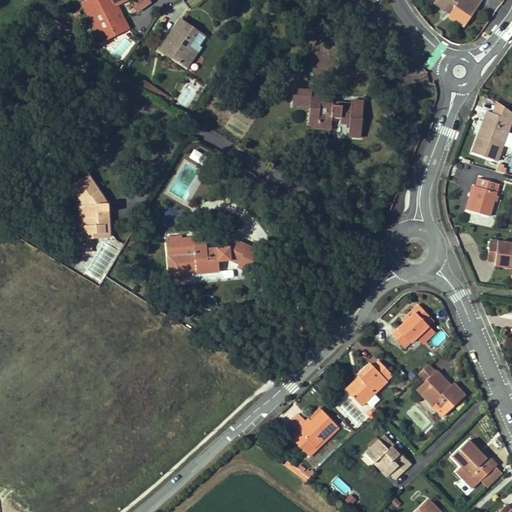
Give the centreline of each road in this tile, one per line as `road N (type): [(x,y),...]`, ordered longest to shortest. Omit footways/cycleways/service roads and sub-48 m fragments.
road 1 (unclassified): [(136,511),(293,379),(372,291)]
road 2 (residential): [(458,294),(511,418)]
